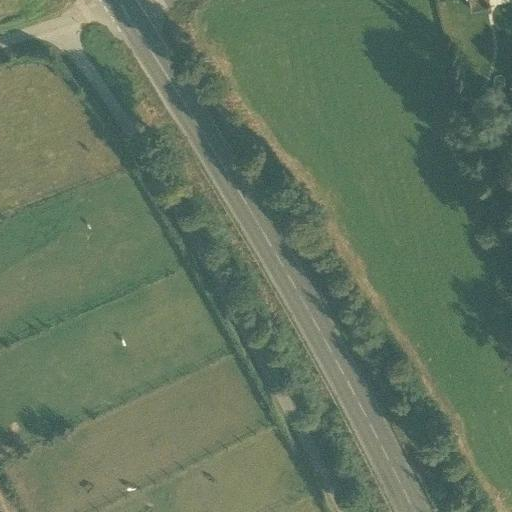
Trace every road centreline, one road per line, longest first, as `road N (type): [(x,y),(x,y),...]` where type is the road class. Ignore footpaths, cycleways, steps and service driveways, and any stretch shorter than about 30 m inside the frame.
road 1 (primary): [(118,3),(354,390),(415,511)]
road 2 (unclassified): [(342,511),(238,313),(56,28)]
